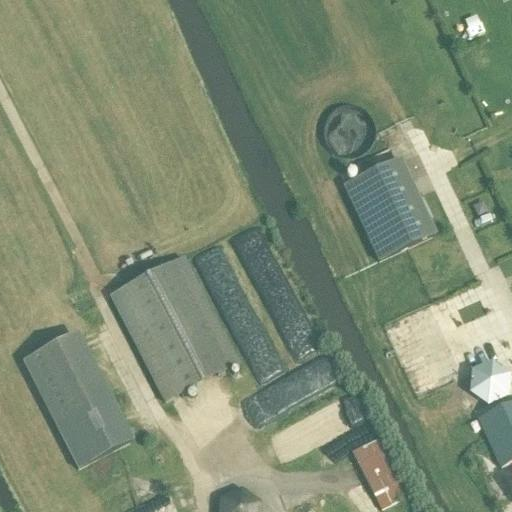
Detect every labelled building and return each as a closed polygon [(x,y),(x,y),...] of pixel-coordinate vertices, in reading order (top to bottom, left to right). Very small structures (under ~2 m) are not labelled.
[(379,263),(427,240),(394,171),(346,194),(379,263)] [(182,261),(126,290),(109,299),(164,406),(237,368),(182,261)] [(86,489),(139,464),(83,356),(31,378),(86,489)] [(495,370),(477,377),(475,395),(489,405),(507,397),(509,380),(495,370)] [(358,392),(300,419),(314,450),(337,439),(368,502),(399,486),(377,444),(382,441),(358,392)] [(511,407),(478,423),(501,472),(511,467),(511,470),(511,407)] [(240,499),(224,506),(223,511),(255,511),(256,511),(240,499)]
